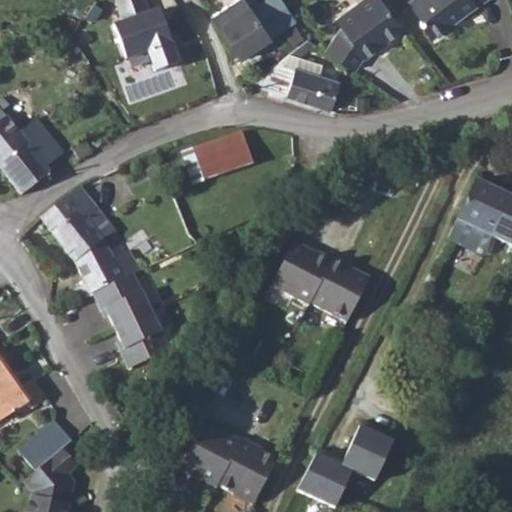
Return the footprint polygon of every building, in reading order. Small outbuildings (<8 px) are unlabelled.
[(169,44),(158,12),(150,15),(145,0),(121,0),(116,2),(123,22),(111,26),(123,62),(145,54),(152,74),(182,63),(174,42),(169,44)] [(234,0),(212,15),(241,58),(273,37),(249,0),(234,0)] [(341,29),(327,54),(356,74),(364,61),(366,62),(380,49),(381,51),(402,32),(378,0),(367,0),(336,23),(341,29)] [(413,0),(403,7),(414,22),(413,28),(425,44),(472,9),(473,10),(486,0),(413,0)] [(281,65),(272,92),(330,112),(339,84),(281,65)] [(2,98),(0,99),(0,167),(22,195),(51,173),(47,166),(63,153),(37,120),(20,133),(2,112),(9,106),(2,98)] [(251,166),(240,134),(183,154),(195,185),(251,166)] [(72,148),(81,162),(93,154),(85,141),(72,148)] [(495,238),(511,246),(511,198),(473,179),(445,240),(485,259),(495,238)] [(80,188),(41,218),(53,234),(81,211),(89,221),(100,212),(80,188)] [(81,211),(53,234),(77,262),(86,283),(74,289),(81,304),(93,299),(91,295),(93,294),(133,276),(141,272),(130,251),(112,260),(102,240),(89,221),(81,211)] [(305,245),(292,239),(270,283),(307,302),(309,300),(345,318),(368,273),(355,267),(348,269),(343,266),(346,262),(346,261),(331,253),(329,256),(315,248),(315,249),(312,254),(307,252),(305,245)] [(133,276),(93,294),(102,313),(106,311),(124,350),(121,352),(129,370),(170,351),(133,276)] [(434,307),(419,300),(411,316),(426,323),(434,307)] [(0,360),(0,421),(22,406),(26,412),(47,397),(36,381),(21,391),(0,360)] [(377,425),(361,418),(340,463),(351,468),(373,479),(392,439),(374,430),(377,425)] [(55,421),(19,451),(35,471),(61,450),(71,441),(55,421)] [(223,433),(201,421),(178,466),(198,477),(199,476),(215,484),(216,482),(233,490),(232,491),(252,502),(275,456),(253,445),(255,442),(240,434),(239,436),(224,429),(223,433)] [(331,459),(334,453),(317,446),(295,487),(333,505),(351,468),(340,463),(331,459)] [(75,466),(61,450),(35,471),(24,481),(33,491),(27,511),(65,511),(73,481),(67,474),(75,466)]
